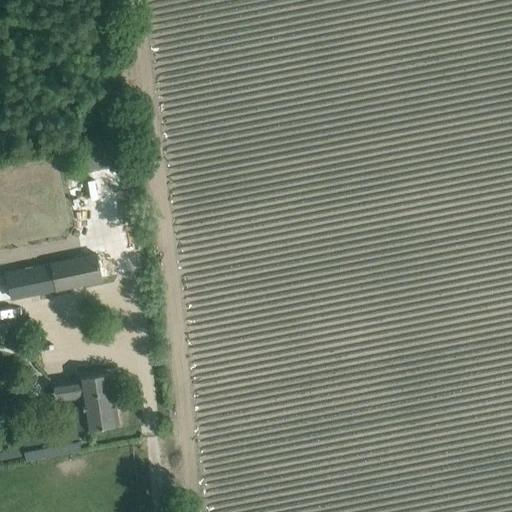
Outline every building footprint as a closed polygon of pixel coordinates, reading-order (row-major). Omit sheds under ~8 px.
[(0,204),(26,203),(25,184),(0,185),(0,204)] [(102,280),(97,254),(12,272),(17,295),(55,287),(55,289),(102,280)] [(82,378),(82,380),(84,397),(89,429),(118,425),(110,373),(82,378)] [(82,380),(54,384),(56,401),(68,399),(84,397),(82,380)] [(39,435),(40,438),(26,440),(29,458),(77,451),(74,431),(73,431),(73,429),(39,435)]
